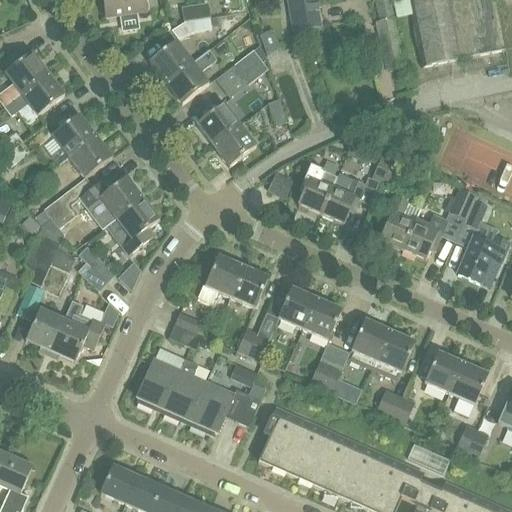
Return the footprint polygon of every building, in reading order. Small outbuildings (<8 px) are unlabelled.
[(102,0),(105,20),(145,14),(143,0),(102,0)] [(286,0),(289,16),(317,12),(314,0),(286,0)] [(371,0),(372,3),(375,3),(379,22),(375,23),(386,72),(406,67),(390,0),(371,0)] [(392,0),(396,20),(411,17),(422,70),(505,52),(493,0),(455,0),(451,1),(450,0),(392,0)] [(293,34),(320,29),(317,12),(289,16),(293,34)] [(217,19),(210,20),(211,26),(211,28),(218,27),(217,19)] [(211,28),(211,26),(210,20),(185,23),(172,32),(178,42),(192,35),(212,32),(211,28)] [(281,51),(273,31),(259,37),(267,57),(281,51)] [(147,64),(164,86),(191,65),(175,44),(147,64)] [(215,82),(222,91),(265,59),(260,48),(215,82)] [(207,87),(199,76),(216,63),(208,53),(191,65),(164,86),(180,107),(207,87)] [(4,76),(12,87),(0,95),(0,104),(4,110),(47,77),(31,56),(4,76)] [(229,101),(268,72),(266,68),(268,66),(265,59),(222,91),(229,101)] [(63,99),(47,77),(4,110),(11,119),(27,107),(36,119),(63,99)] [(276,129),(287,125),(279,101),(267,106),(276,129)] [(195,126),(211,148),(238,128),(222,106),(195,126)] [(52,137),(51,138),(52,138),(67,160),(94,139),(78,118),(52,137)] [(227,170),(255,149),(238,128),(211,148),(227,170)] [(0,146),(0,162),(23,144),(16,135),(0,146)] [(511,159),(480,145),(476,146),(459,138),(453,152),(439,154),(443,181),(456,179),(458,173),(476,170),(479,162),(492,160),(493,165),(481,193),(494,198),(503,197),(511,200),(511,159)] [(67,160),(68,161),(83,182),(86,180),(110,161),(94,139),(67,160)] [(354,143),(353,145),(350,150),(347,157),(369,166),(374,152),(354,143)] [(30,154),(23,144),(0,162),(0,173),(2,176),(30,154)] [(404,168),(392,163),(382,186),(383,186),(393,191),(404,168)] [(337,180),(319,172),(310,168),(299,193),(303,194),(297,206),(305,210),(304,214),(319,221),(321,217),(332,190),(337,180)] [(267,194),(285,202),(293,182),(275,175),(267,194)] [(93,189),(86,180),(83,182),(42,214),(36,206),(29,212),(34,219),(41,229),(51,221),(93,189)] [(126,180),(100,199),(99,201),(114,222),(142,201),(126,180)] [(356,207),(363,191),(354,187),(348,197),(332,190),(321,217),(343,227),(352,206),(356,207)] [(93,189),(51,221),(41,229),(38,237),(48,241),(53,243),(54,243),(58,231),(99,201),(100,199),(93,189)] [(467,221),(474,203),(476,198),(459,191),(449,213),(467,221)] [(420,212),(407,206),(408,204),(394,198),(384,220),(388,221),(379,242),(402,252),(415,223),(420,212)] [(0,206),(0,225),(2,226),(11,205),(2,201),(0,206)] [(142,201),(114,222),(106,229),(128,258),(153,239),(147,232),(158,224),(142,201)] [(488,207),(474,203),(467,221),(464,226),(478,232),(488,207)] [(427,228),(415,223),(402,252),(425,262),(430,249),(435,251),(447,222),(433,216),(427,228)] [(500,264),(509,244),(493,237),(489,246),(473,239),(457,275),(479,284),(490,260),(500,264)] [(54,243),(53,243),(48,241),(33,275),(29,284),(41,289),(51,268),(69,275),(75,261),(59,250),(60,245),(54,243)] [(78,258),(86,265),(89,269),(107,286),(116,277),(87,249),(86,250),(84,248),(77,255),(79,257),(78,258)] [(212,306),(218,294),(229,299),(243,269),(218,258),(204,288),(203,287),(198,299),(212,306)] [(81,277),(99,294),(107,286),(89,269),(81,277)] [(268,280),(243,269),(229,299),(255,310),(268,280)] [(0,317),(6,320),(17,295),(15,294),(19,283),(0,274),(0,317)] [(278,320),(302,331),(316,301),(291,290),(278,320)] [(327,342),(340,312),(316,301),(302,331),(327,342)] [(74,366),(82,348),(93,353),(104,328),(79,316),(82,308),(72,303),(63,323),(50,355),(74,366)] [(25,344),(50,355),(63,323),(39,312),(25,344)] [(174,327),(196,337),(196,336),(196,337),(202,325),(180,315),(174,327)] [(376,364),(389,333),(364,322),(350,353),(351,353),(348,360),(373,371),(376,364)] [(195,338),(196,337),(174,327),(168,341),(195,352),(200,340),(195,338)] [(247,331),(236,354),(246,358),(256,336),(247,331)] [(396,385),(400,375),(414,344),(389,333),(376,364),(373,371),(371,374),(396,385)] [(268,341),(256,336),(246,358),(259,363),(268,341)] [(327,346),(310,384),(309,386),(320,391),(338,351),(327,346)] [(348,356),(338,351),(320,391),(331,396),(348,356)] [(424,385),(449,396),(463,366),(437,355),(424,385)] [(155,409),(160,412),(177,373),(154,362),(137,401),(139,402),(138,406),(153,413),(155,409)] [(474,407),(487,377),(463,366),(449,396),(474,407)] [(181,421),(186,423),(204,384),(177,373),(160,412),(165,414),(164,417),(180,424),(181,421)] [(234,397),(204,384),(186,423),(192,425),(190,429),(206,436),(208,432),(217,437),(225,419),(237,425),(248,398),(236,393),(234,397)] [(248,398),(237,425),(250,430),(266,393),(253,387),(248,398)] [(386,392),(375,414),(375,415),(393,423),(403,399),(386,392)] [(405,428),(415,406),(405,400),(403,399),(393,423),(405,428)] [(497,425),(507,429),(506,431),(511,434),(511,401),(508,411),(504,409),(497,425)] [(270,440),(258,466),(362,511),(396,511),(401,502),(424,511),(502,511),(444,486),(440,495),(420,486),(424,477),(276,412),(265,437),(270,440)] [(466,427),(456,450),(455,451),(467,456),(477,432),(466,427)] [(488,437),(477,432),(467,456),(478,461),(488,437)] [(32,469),(6,458),(0,470),(0,486),(10,491),(3,506),(4,506),(0,511),(22,511),(28,500),(20,496),(32,469)] [(100,496),(125,507),(136,480),(111,469),(100,496)] [(125,507),(136,511),(150,511),(160,491),(136,480),(125,507)] [(150,511),(179,511),(184,501),(160,491),(150,511)] [(179,511),(208,511),(184,501),(179,511)]
